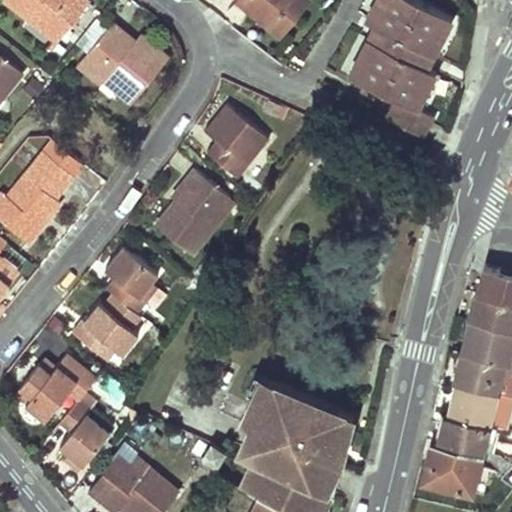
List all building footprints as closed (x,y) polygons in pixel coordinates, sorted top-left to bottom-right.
[(8,0),(26,14),(30,9),(60,33),(86,0),(8,0)] [(255,3),(250,0),(241,0),(251,8),(255,3)] [(308,0),(250,0),(255,3),(251,8),(282,33),(308,0)] [(453,19),(419,0),(374,0),(365,19),(433,56),(453,19)] [(60,33),(30,9),(26,14),(55,39),(60,33)] [(100,75),(130,100),(167,54),(153,42),(148,49),(133,36),(111,18),(86,47),(108,66),(100,75)] [(369,37),(427,69),(433,56),(365,19),(359,31),(369,37)] [(153,42),(139,30),(133,36),(148,49),(153,42)] [(396,100),(386,120),(421,138),(432,118),(418,109),(436,75),(427,69),(369,37),(349,74),(396,100)] [(108,66),(86,47),(78,56),(100,75),(108,66)] [(0,91),(2,93),(22,68),(0,49),(0,91)] [(271,140),(230,103),(206,129),(217,139),(223,145),(212,156),(235,177),(251,160),(260,168),(271,156),(264,148),(271,140)] [(223,145),(217,139),(206,150),(212,156),(223,145)] [(49,152),(43,147),(24,169),(30,174),(49,152)] [(1,186),(0,187),(0,215),(27,237),(41,221),(36,216),(41,211),(46,216),(62,198),(54,192),(72,172),(49,152),(30,174),(24,169),(6,190),(1,186)] [(172,205),(155,225),(188,253),(208,228),(202,223),(226,194),(194,168),(170,196),(176,200),(180,204),(176,209),(172,205)] [(208,228),(232,199),(226,194),(202,223),(208,228)] [(172,205),(176,209),(180,204),(176,200),(172,205)] [(36,216),(41,221),(46,216),(41,211),(36,216)] [(0,292),(10,281),(0,272),(0,244),(5,239),(0,234),(0,292)] [(158,271),(124,244),(105,268),(114,276),(120,281),(111,293),(117,298),(135,312),(146,300),(138,293),(150,280),(158,271)] [(0,254),(0,272),(10,281),(19,271),(0,254)] [(511,272),(484,265),(478,290),(511,298),(511,272)] [(120,281),(114,276),(105,288),(111,293),(120,281)] [(138,293),(146,300),(157,286),(150,280),(138,293)] [(471,318),(511,326),(511,298),(478,290),(475,290),(468,317),(471,318)] [(111,293),(102,303),(108,308),(117,298),(111,293)] [(83,315),(71,329),(100,352),(110,341),(116,346),(124,353),(139,333),(133,326),(141,317),(135,312),(117,298),(108,308),(102,303),(99,301),(86,317),(83,315)] [(511,326),(471,318),(462,349),(503,360),(510,361),(511,353),(511,326)] [(110,341),(100,352),(107,357),(116,346),(110,341)] [(503,360),(462,349),(453,379),(457,380),(495,389),(503,360)] [(87,389),(96,377),(67,353),(51,372),(37,360),(18,384),(31,395),(25,403),(45,419),(67,391),(76,380),(87,389)] [(497,390),(511,393),(511,392),(511,361),(510,361),(503,360),(495,389),(497,390)] [(93,388),(114,407),(130,390),(109,371),(93,388)] [(254,454),(240,483),(260,492),(301,511),(327,511),(334,491),(322,488),(334,462),(341,464),(354,415),(261,375),(242,417),(259,425),(247,451),(254,454)] [(87,389),(76,380),(67,391),(78,399),(85,390),(87,389)] [(457,380),(449,412),(489,423),(497,390),(495,389),(457,380)] [(70,451),(82,463),(111,430),(89,411),(98,401),(85,390),(78,399),(65,414),(77,424),(70,431),(60,442),(70,451)] [(497,390),(489,423),(498,425),(506,427),(511,407),(511,393),(497,390)] [(445,411),(438,437),(483,449),(486,437),(494,439),(498,425),(489,423),(449,412),(445,411)] [(77,424),(65,414),(61,420),(70,431),(77,424)] [(438,437),(427,478),(472,489),(483,449),(438,437)] [(114,511),(122,505),(129,511),(163,511),(180,493),(150,467),(154,463),(126,439),(108,460),(111,462),(88,489),(114,511)] [(82,463),(70,451),(65,457),(77,468),(82,463)] [(217,461),(207,456),(203,465),(212,469),(217,461)] [(334,491),(341,464),(334,462),(322,488),(334,491)] [(301,511),(260,492),(257,499),(263,501),(258,511),(301,511)]
